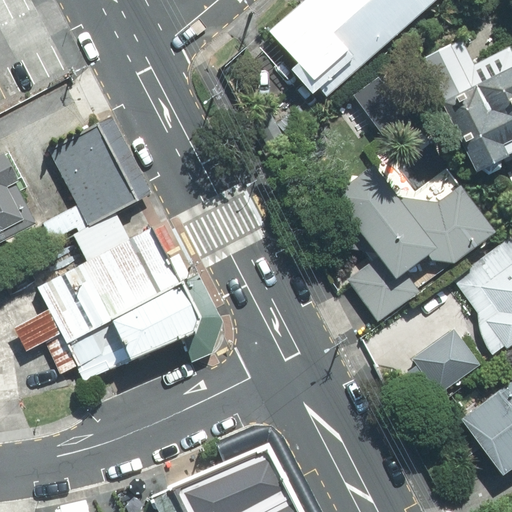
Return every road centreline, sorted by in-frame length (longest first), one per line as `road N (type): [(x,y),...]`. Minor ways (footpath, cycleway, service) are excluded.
road 1 (tertiary): [(142,61),(293,354)]
road 2 (residential): [(293,354),(128,435),(0,470)]
road 3 (tertiary): [(293,354),(374,511)]
